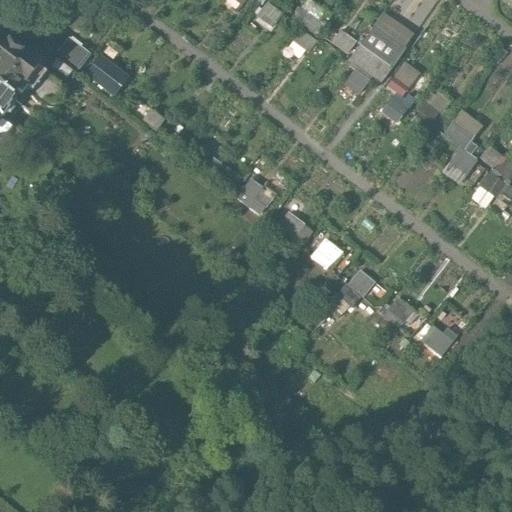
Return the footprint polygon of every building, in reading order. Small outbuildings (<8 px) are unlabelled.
[(225,0),(239,10),(246,0),(225,0)] [(261,2),(254,18),(272,26),(279,10),(261,2)] [(347,64),(380,83),(410,33),(377,13),(347,64)] [(345,53),(357,35),(343,25),(330,44),(345,53)] [(53,66),(5,28),(0,34),(0,79),(26,100),(53,66)] [(302,54),(312,41),(300,31),(289,44),(302,54)] [(68,36),(55,51),(77,69),(89,55),(68,36)] [(102,57),(85,76),(113,100),(130,81),(102,57)] [(384,92),(404,103),(419,73),(400,63),(384,92)] [(355,94),(366,76),(350,67),(339,85),(355,94)] [(30,103),(26,100),(0,79),(0,126),(9,115),(16,120),(30,103)] [(432,121),(442,99),(424,91),(414,113),(432,121)] [(378,114),(396,124),(405,109),(386,99),(378,114)] [(441,173),(459,184),(474,159),(462,152),(478,123),(457,110),(441,137),(456,147),(441,173)] [(486,167),(497,175),(485,193),(477,187),(469,198),(487,210),(506,180),(511,184),(511,164),(495,153),(486,167)] [(485,169),(476,185),(485,190),(494,175),(485,169)] [(244,178),(236,197),(261,208),(269,189),(244,178)] [(288,241),(300,249),(313,230),(284,212),(276,225),(291,235),(288,241)] [(323,239),(309,255),(324,268),(338,252),(323,239)] [(359,270),(327,306),(337,316),(358,293),(374,308),(386,295),(359,270)] [(431,356),(454,329),(446,323),(439,331),(401,298),(392,309),(396,312),(390,319),(431,356)] [(297,364),(282,379),(303,399),(318,383),(297,364)]
